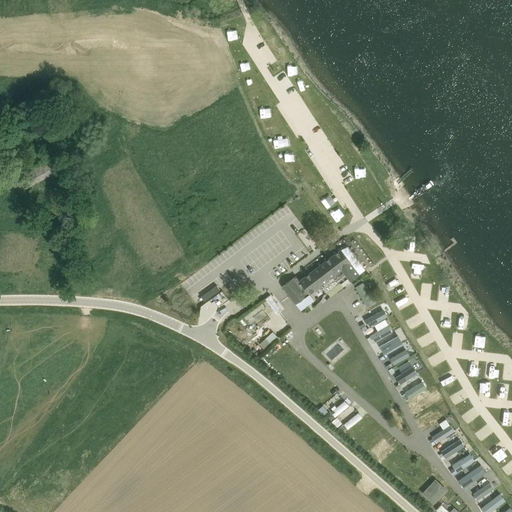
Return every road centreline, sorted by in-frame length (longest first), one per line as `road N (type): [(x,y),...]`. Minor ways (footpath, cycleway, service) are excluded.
road 1 (unclassified): [(412,511),(204,340)]
road 2 (unclassified): [(405,192),(274,285),(224,309),(204,340)]
road 3 (unclassified): [(204,340),(125,306),(0,300)]
